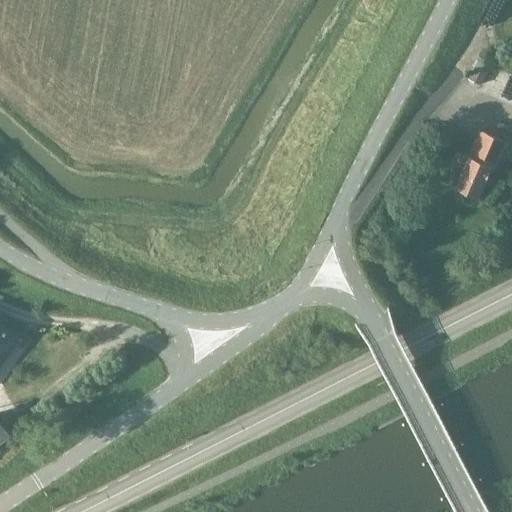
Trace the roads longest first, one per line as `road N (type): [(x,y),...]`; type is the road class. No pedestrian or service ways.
road 1 (primary): [(81,511),(511,293)]
road 2 (tertiary): [(328,265),(352,178),(444,0)]
road 3 (tertiary): [(472,511),(381,334),(328,265)]
road 4 (tertiary): [(0,505),(218,351)]
road 5 (tertiary): [(218,351),(160,315),(0,248)]
road 6 (unknown): [(194,336),(169,347),(144,345),(0,306)]
road 7 (tertiary): [(218,351),(328,265)]
